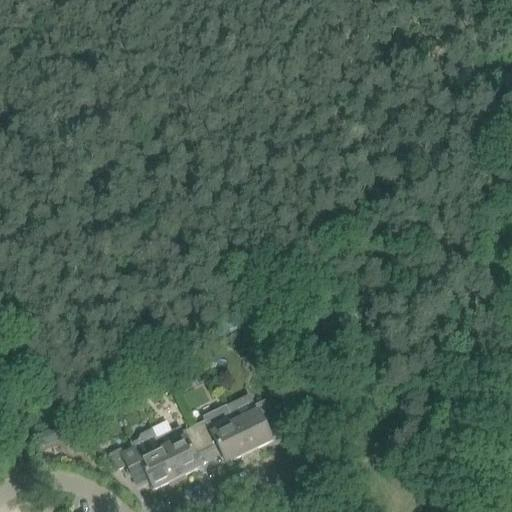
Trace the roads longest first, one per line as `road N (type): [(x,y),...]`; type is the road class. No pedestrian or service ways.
road 1 (residential): [(292,511),(280,480),(175,511)]
road 2 (residential): [(116,511),(66,484),(0,492)]
